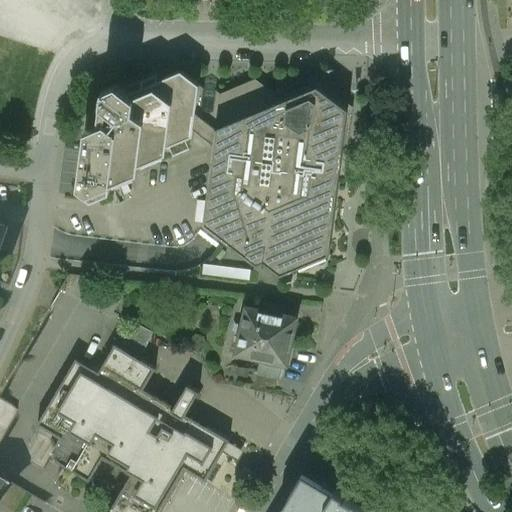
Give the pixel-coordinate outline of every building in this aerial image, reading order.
[(511,0),(496,0),(496,14),(511,13),(511,0)] [(143,87),(129,93),(118,85),(104,91),(101,126),(87,131),(80,185),(94,196),(111,189),(112,182),(138,170),(139,164),(166,152),(168,138),(193,128),(198,95),(199,85),(182,71),(156,82),(157,76),(156,75),(143,81),(143,82),(145,81),(144,87),(143,87)] [(318,88),(285,101),(256,79),(221,94),(221,98),(214,145),(204,229),(252,266),(264,261),(281,274),(329,253),(343,145),(343,139),(347,110),(318,88)] [(221,98),(198,95),(193,128),(214,145),(221,98)] [(297,318),(246,307),(236,354),(260,359),(283,364),(287,365),(297,318)] [(154,333),(132,322),(121,343),(143,354),(154,333)] [(186,414),(174,407),(144,389),(156,368),(115,344),(99,372),(76,358),(37,424),(60,437),(49,457),(90,481),(103,457),(131,474),(108,511),(159,511),(185,468),(206,481),(223,452),(218,449),(223,439),(229,442),(230,440),(186,414)] [(283,364),(260,359),(257,373),(281,378),(283,364)] [(174,407),(186,414),(199,391),(188,384),(174,407)] [(0,398),(0,439),(18,409),(0,398)] [(332,496),(306,480),(286,511),(366,511),(342,498),(342,496),(335,492),(332,496)]
